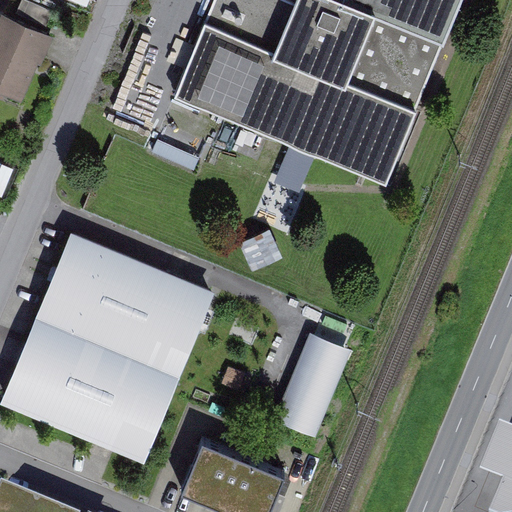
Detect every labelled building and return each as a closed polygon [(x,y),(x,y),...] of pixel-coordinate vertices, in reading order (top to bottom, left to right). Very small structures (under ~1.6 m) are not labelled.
[(463,0),(215,0),(177,90),(388,178),(463,0)] [(50,36),(1,15),(0,17),(0,100),(5,103),(7,98),(21,103),(50,36)] [(164,124),(154,148),(197,166),(207,143),(164,124)] [(13,170),(0,164),(0,197),(2,199),(13,170)] [(281,258),(268,232),(240,245),(253,272),(281,258)] [(213,294),(72,236),(36,321),(178,379),(213,294)] [(178,379),(36,321),(2,405),(104,447),(143,463),(178,379)] [(351,350),(311,333),(274,419),(315,436),(351,350)] [(511,511),(511,425),(508,424),(489,472),(511,481),(499,511),(511,511)] [(267,511),(284,472),(201,440),(181,490),(236,511),(267,511)] [(0,511),(68,511),(0,484),(0,485),(0,511)]
